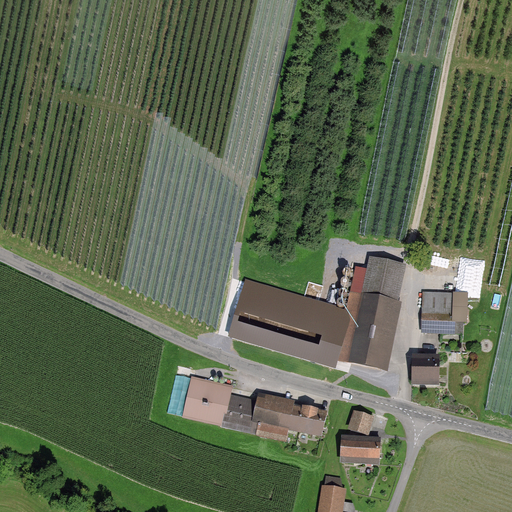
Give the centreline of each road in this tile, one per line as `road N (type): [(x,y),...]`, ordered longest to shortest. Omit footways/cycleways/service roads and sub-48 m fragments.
road 1 (residential): [(0,254),(275,377),(424,419)]
road 2 (track): [(463,0),(416,233),(405,250),(367,256)]
